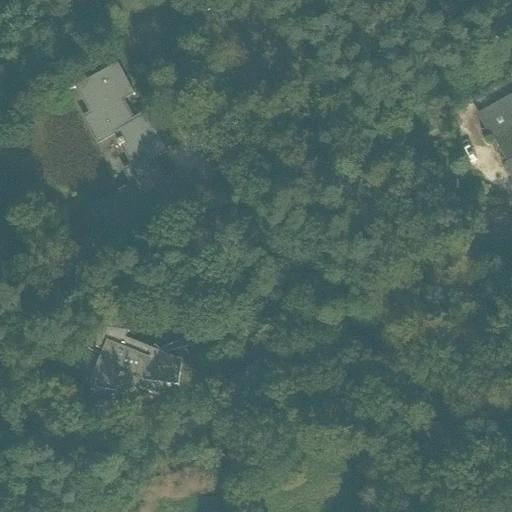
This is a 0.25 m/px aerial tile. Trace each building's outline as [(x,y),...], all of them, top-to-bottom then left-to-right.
[(118,64),(100,74),(76,87),(92,114),(84,118),(98,143),(115,133),(133,167),(125,172),(133,186),(87,211),(102,238),(99,240),(99,241),(161,207),(164,211),(190,196),(177,172),(176,172),(177,174),(166,181),(153,158),(165,152),(166,154),(167,153),(144,113),(143,113),(144,115),(133,121),(121,100),(132,94),(134,96),(135,95),(118,64)] [(511,98),(498,107),(480,117),(511,170),(511,169),(511,125),(511,124),(511,123),(511,98)] [(511,226),(501,209),(483,218),(493,236),(511,226)] [(181,362),(147,348),(125,339),(98,336),(96,349),(105,353),(95,379),(135,396),(138,388),(162,398),(168,399),(173,399),(179,397),(179,394),(173,394),(174,386),(178,387),(181,362)] [(270,384),(227,386),(236,412),(273,410),(270,354),(268,354),(270,384)]
